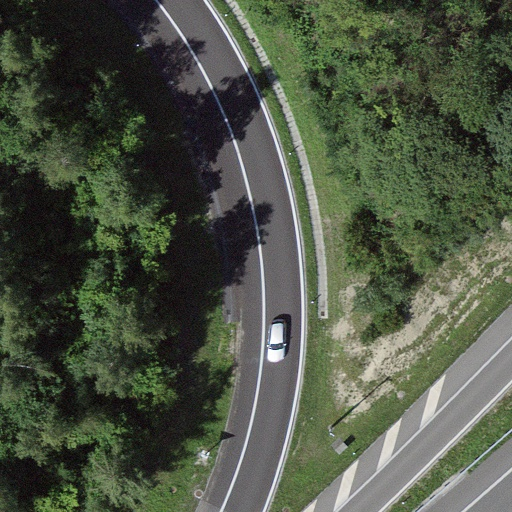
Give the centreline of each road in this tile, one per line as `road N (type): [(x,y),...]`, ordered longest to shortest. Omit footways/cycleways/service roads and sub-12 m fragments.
road 1 (motorway): [(172,0),(229,91),(259,167),(276,247),(276,373),(239,511)]
road 2 (motorway): [(511,364),(359,511)]
